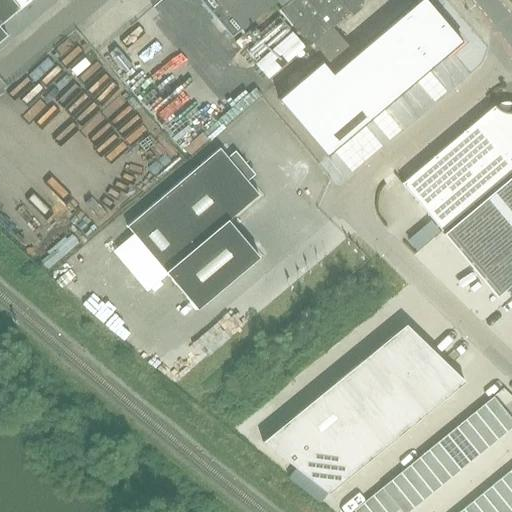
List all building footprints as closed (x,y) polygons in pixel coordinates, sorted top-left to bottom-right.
[(0,27),(0,26),(31,0),(0,0),(0,42),(7,36),(0,27)] [(199,0),(232,39),(273,4),(276,2),(277,0),(199,0)] [(323,62),(333,74),(355,55),(333,29),(366,0),(277,0),(276,2),(281,9),(279,10),(323,62)] [(463,43),(438,13),(426,0),(420,0),(359,52),(355,55),(333,74),(372,119),(463,43)] [(228,79),(235,73),(221,56),(214,63),(228,79)] [(333,74),(323,62),(278,100),(327,158),(372,119),(333,74)] [(162,102),(171,113),(202,89),(194,77),(162,102)] [(511,112),(508,113),(501,111),(495,106),(495,105),(494,105),(493,106),(494,107),(493,107),(402,184),(441,231),(511,171),(511,112)] [(127,227),(197,310),(259,258),(229,221),(259,196),(220,149),(127,227)] [(511,176),(491,194),(504,211),(511,219),(511,176)] [(457,250),(504,211),(491,194),(444,234),(457,250)] [(470,265),(511,230),(511,219),(504,211),(457,250),(470,265)] [(416,249),(437,231),(431,222),(409,241),(416,249)] [(511,230),(470,265),(497,297),(511,284),(511,230)] [(406,325),(263,442),(297,469),(328,494),(465,382),(406,325)] [(511,420),(493,397),(354,511),(397,511),(400,510),(401,511),(409,511),(511,428),(511,420)] [(320,504),(328,494),(297,469),(289,480),(320,504)] [(511,511),(511,469),(459,511),(511,511)]
